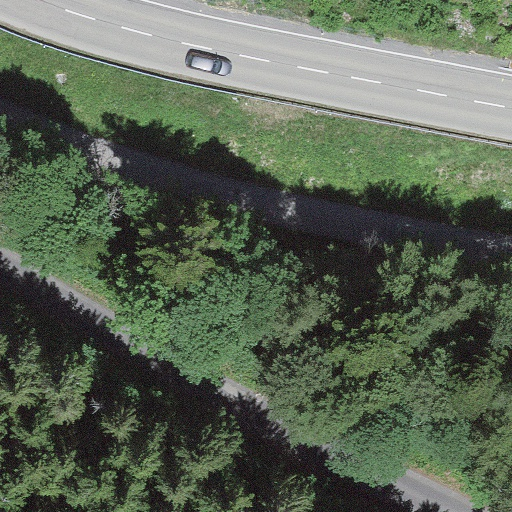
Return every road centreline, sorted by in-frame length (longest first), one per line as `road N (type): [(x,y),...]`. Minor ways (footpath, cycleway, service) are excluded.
road 1 (track): [(0,111),(224,196),(511,247)]
road 2 (unclassified): [(445,511),(161,366),(0,268)]
road 3 (secondary): [(511,110),(236,56),(31,0)]
